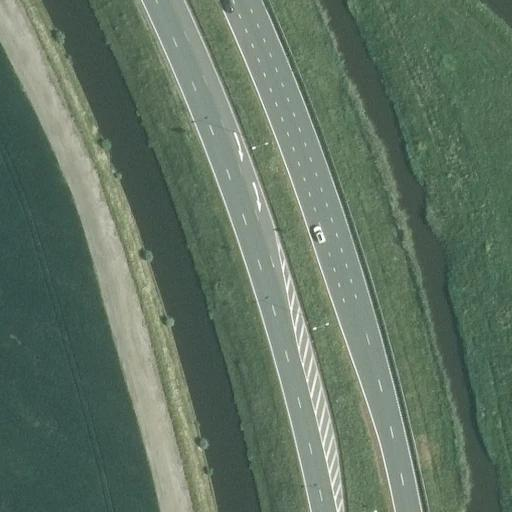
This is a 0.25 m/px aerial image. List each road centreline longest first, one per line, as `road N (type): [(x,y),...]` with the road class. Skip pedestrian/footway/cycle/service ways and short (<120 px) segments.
road 1 (trunk): [(408,511),(377,380),(298,144),(238,0)]
road 2 (trunk): [(163,0),(252,222),(325,511)]
